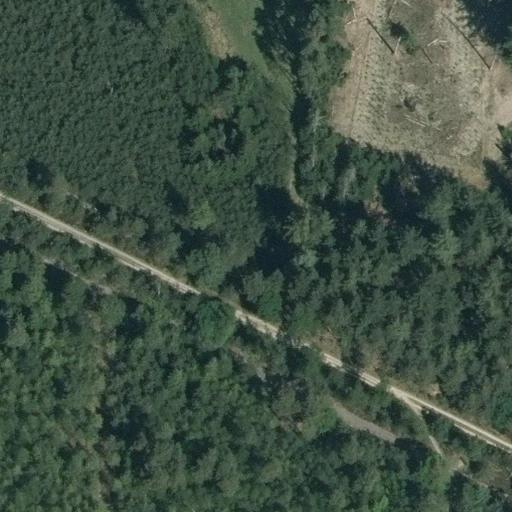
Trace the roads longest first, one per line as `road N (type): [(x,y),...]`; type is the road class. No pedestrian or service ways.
road 1 (track): [(0,246),(511,504)]
road 2 (track): [(0,197),(511,449)]
road 3 (track): [(453,511),(448,473),(413,399)]
